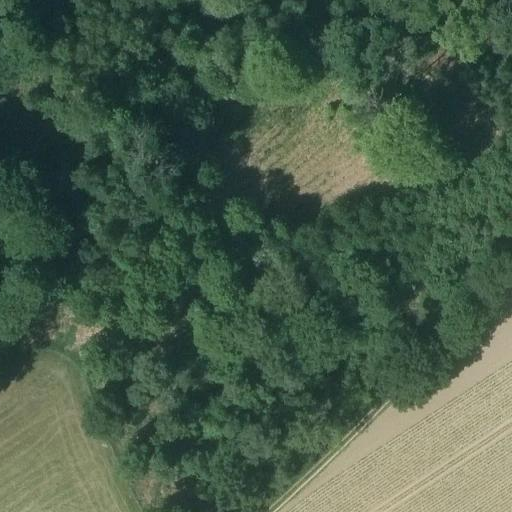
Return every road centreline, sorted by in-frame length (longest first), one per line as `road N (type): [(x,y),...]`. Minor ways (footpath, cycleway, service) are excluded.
road 1 (track): [(511,269),(426,348),(320,470)]
road 2 (track): [(375,405),(284,511)]
